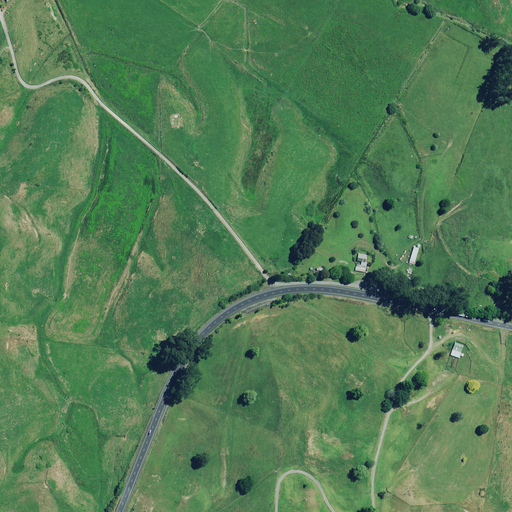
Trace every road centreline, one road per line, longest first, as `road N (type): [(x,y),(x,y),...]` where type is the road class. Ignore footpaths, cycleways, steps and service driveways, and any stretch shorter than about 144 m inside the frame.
road 1 (trunk): [(511,327),(338,291),(278,292),(239,306),(181,363),(119,511)]
road 2 (unknown): [(373,511),(372,470),(386,418),(430,343),(430,310)]
